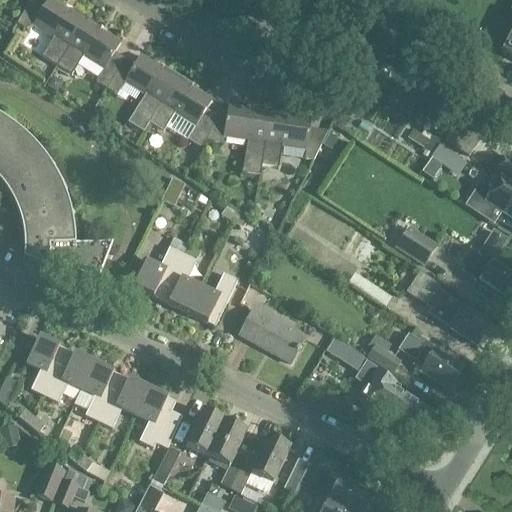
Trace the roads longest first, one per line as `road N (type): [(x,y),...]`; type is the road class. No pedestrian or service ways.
road 1 (residential): [(442,488),(28,293),(0,294)]
road 2 (residential): [(185,39),(238,24),(265,28),(273,55),(264,69),(242,73),(219,61)]
road 3 (residential): [(442,488),(511,375)]
